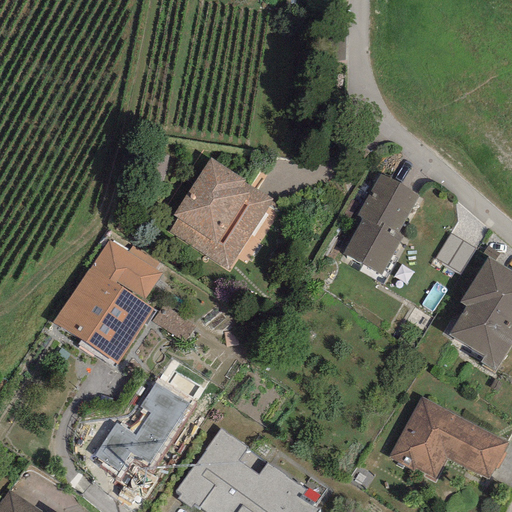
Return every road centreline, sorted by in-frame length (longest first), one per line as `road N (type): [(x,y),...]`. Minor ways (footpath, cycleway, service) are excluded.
road 1 (residential): [(511,238),(372,115),(357,45),(359,0)]
road 2 (residential): [(114,511),(60,452),(83,397)]
